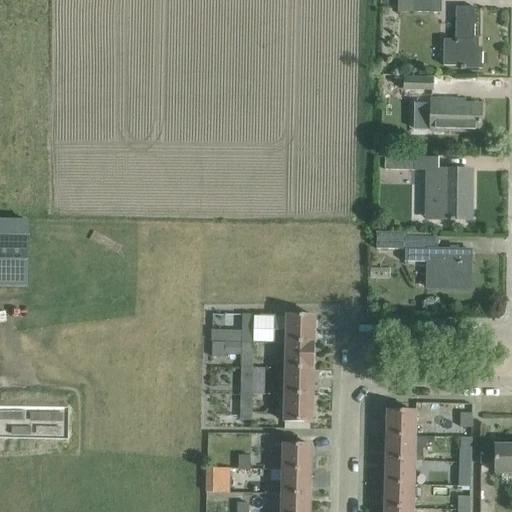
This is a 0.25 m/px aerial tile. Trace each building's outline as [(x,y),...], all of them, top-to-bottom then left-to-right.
[(398,15),(441,16),(441,1),(398,0),(398,15)] [(477,70),(481,70),(482,70),(482,49),(474,49),(475,9),(455,8),(454,41),(443,41),(443,67),(459,67),(459,69),(464,70),(464,68),(477,68),(477,70)] [(400,87),(430,89),(431,80),(401,79),(400,87)] [(431,132),(461,132),(481,133),(481,106),(456,106),(456,102),(431,101),(431,132)] [(451,220),(451,222),(455,222),(455,221),(471,221),(472,172),(439,171),(439,159),(385,158),(385,171),(428,172),(428,205),(442,206),(442,220),(451,220)] [(377,233),(377,250),(376,254),(377,254),(385,255),(386,250),(404,251),(404,263),(428,263),(427,289),(470,290),(471,251),(437,251),(437,239),(407,238),(407,234),(377,233)] [(28,238),(0,237),(0,287),(27,288),(28,238)] [(385,255),(377,254),(377,270),(385,271),(385,255)] [(242,342),(253,343),(253,313),(242,313),(242,342)] [(286,317),(286,331),(273,331),(273,343),(285,344),(314,344),(314,318),(286,317)] [(226,341),(226,332),(212,332),(212,341),(226,341)] [(241,356),(241,369),(252,369),(253,343),(242,342),(242,343),(241,356)] [(226,343),(226,355),(241,356),(242,343),(226,343)] [(314,344),(285,344),(285,370),(313,371),(314,344)] [(252,369),(241,369),(240,395),(251,396),(252,369)] [(313,371),(285,370),(284,396),(312,397),(313,371)] [(251,396),(240,395),(240,421),(251,421),(251,396)] [(312,397),(284,396),(283,423),(312,423),(312,397)] [(388,413),(388,436),(415,437),(415,413),(388,413)] [(461,414),(460,438),(472,439),(472,415),(461,414)] [(388,436),(387,461),(414,461),(415,437),(388,436)] [(472,439),(460,438),(459,463),(471,463),(472,439)] [(282,471),(311,472),(311,447),(282,446),(282,471)] [(511,474),(511,446),(481,447),(481,464),(495,464),(495,474),(511,474)] [(237,470),(248,470),(248,456),(237,456),(237,470)] [(387,461),(386,485),(413,486),(414,461),(387,461)] [(471,463),(459,463),(459,475),(471,475),(471,463)] [(207,492),(231,492),(231,468),(207,469),(207,492)] [(282,471),(281,495),(310,496),(311,472),(282,471)] [(386,485),(386,509),(413,510),(413,486),(386,485)] [(281,495),(280,511),(309,511),(310,496),(281,495)] [(458,511),(470,511),(470,500),(458,499),(458,511)]
